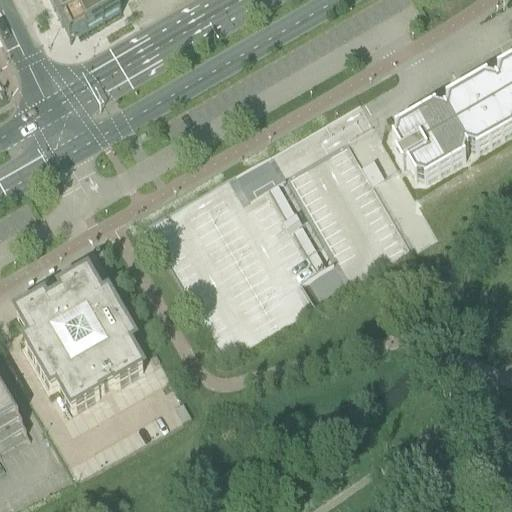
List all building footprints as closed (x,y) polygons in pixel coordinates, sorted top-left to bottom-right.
[(47,0),(62,30),(69,47),(78,42),(119,17),(114,5),(124,0),(47,0)] [(393,136),(391,145),(399,160),(394,163),(401,175),(406,172),(415,186),(424,189),(465,165),(466,156),(475,159),(511,137),(511,67),(496,77),(494,86),(485,83),(445,106),(443,115),(434,112),(393,136)] [(223,366),(280,334),(410,258),(345,146),(372,131),(365,119),(358,108),(269,160),(146,232),(145,232),(137,237),(137,238),(146,233),(223,366),(215,371),(215,372),(224,367),(223,366)] [(53,316),(54,317),(50,319),(43,306),(16,322),(30,347),(24,350),(50,396),(57,393),(71,418),(98,402),(97,400),(113,391),(114,392),(142,377),(127,352),(134,348),(107,302),(101,306),(86,281),(59,297),(67,309),(63,311),(62,310),(61,309),(60,309),(59,309),(58,309),(56,309),(56,310),(54,311),(54,312),(53,313),(53,314),(53,315),(53,316)] [(0,445),(20,434),(24,440),(25,439),(0,395),(0,445)]
